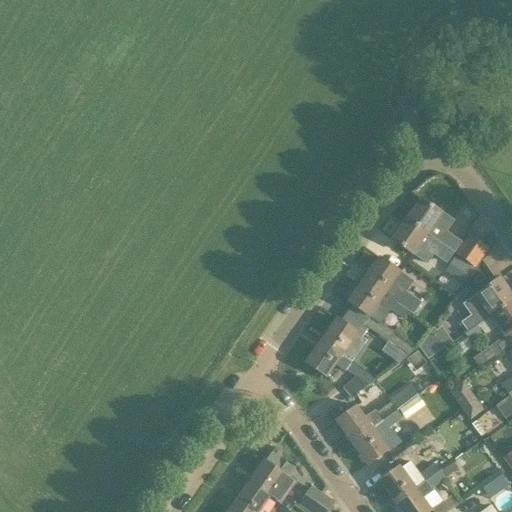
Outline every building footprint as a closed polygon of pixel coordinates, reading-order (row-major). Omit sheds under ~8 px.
[(420,199),(405,220),(427,235),(436,242),(451,253),(459,242),(444,232),(451,222),(420,199)] [(405,220),(390,240),(412,256),(425,265),(432,256),(445,265),(453,254),(451,253),(436,242),(427,235),(405,220)] [(466,237),(454,254),(474,267),(485,251),(466,237)] [(455,257),(444,272),(462,285),(472,270),(455,257)] [(378,259),(362,281),(408,313),(414,305),(399,294),(402,291),(393,284),(400,274),(378,259)] [(472,316),(462,324),(469,332),(511,300),(511,296),(500,279),(464,305),(472,316)] [(362,281),(347,303),(368,319),(375,308),(386,315),(389,310),(402,321),(408,313),(362,281)] [(468,332),(464,335),(471,345),(484,335),(496,326),(504,337),(511,330),(511,300),(469,332),(468,332)] [(335,319),(319,342),(341,357),(351,364),(366,341),(356,334),(335,319)] [(433,330),(420,350),(428,361),(446,348),(433,330)] [(401,360),(407,349),(384,336),(378,348),(401,360)] [(319,342),(304,364),(325,379),(334,366),(344,372),(345,371),(367,386),(375,381),(366,374),(351,364),(341,357),(319,342)] [(492,345),(472,359),(479,369),(499,355),(492,345)] [(511,376),(500,385),(507,394),(511,390),(511,376)] [(356,405),(334,421),(350,444),(352,443),(396,411),(417,395),(409,385),(386,401),(388,404),(376,412),(373,409),(363,416),(356,405)] [(352,443),(350,444),(365,466),(386,451),(377,437),(386,430),(402,418),(396,411),(352,443)] [(511,453),(504,459),(500,462),(511,479),(511,453)] [(263,461),(248,483),(269,499),(270,497),(280,504),(294,484),(263,461)] [(398,467),(377,482),(393,504),(414,489),(423,482),(418,475),(409,462),(399,469),(398,467)] [(439,471),(423,482),(430,491),(445,479),(457,470),(452,462),(451,463),(439,471)] [(434,463),(418,475),(423,482),(439,471),(434,463)] [(495,504),(511,494),(511,482),(508,475),(486,486),(495,504)] [(414,489),(393,504),(398,511),(429,511),(430,511),(421,500),(431,493),(430,491),(423,482),(414,489)] [(248,483),(232,505),(242,511),(259,511),(269,499),(248,483)] [(309,489),(298,505),(307,511),(326,511),(332,505),(309,489)]
